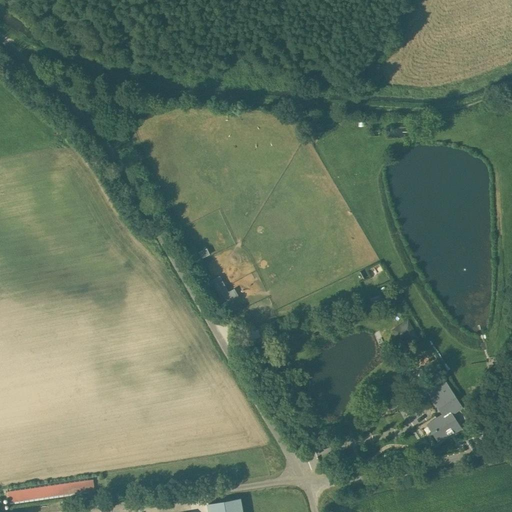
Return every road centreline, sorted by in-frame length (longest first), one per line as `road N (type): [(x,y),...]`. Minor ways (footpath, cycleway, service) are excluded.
road 1 (unclassified): [(0,36),(111,150),(304,478)]
road 2 (unclassified): [(47,511),(304,478)]
road 3 (unclassified): [(304,478),(370,478),(511,443)]
